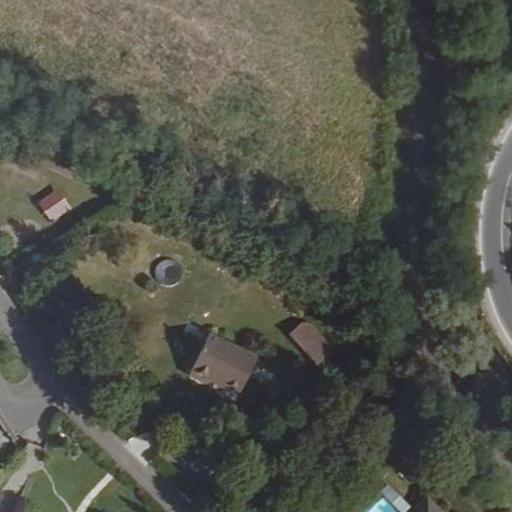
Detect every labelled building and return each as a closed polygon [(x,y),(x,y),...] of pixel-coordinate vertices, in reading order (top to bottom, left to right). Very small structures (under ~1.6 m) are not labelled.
[(37,202),(51,222),(72,208),(57,187),(37,202)] [(176,257),(155,264),(161,283),(182,277),(176,257)] [(291,333),(318,363),(331,352),(303,321),(291,333)] [(240,393),(256,359),(208,335),(199,353),(193,350),(185,368),(188,377),(190,372),(222,388),(224,385),(240,393)] [(222,388),(190,372),(188,377),(220,393),(222,388)] [(406,511),(412,506),(391,484),(360,511),(406,511)] [(439,511),(425,498),(411,511),(439,511)]
